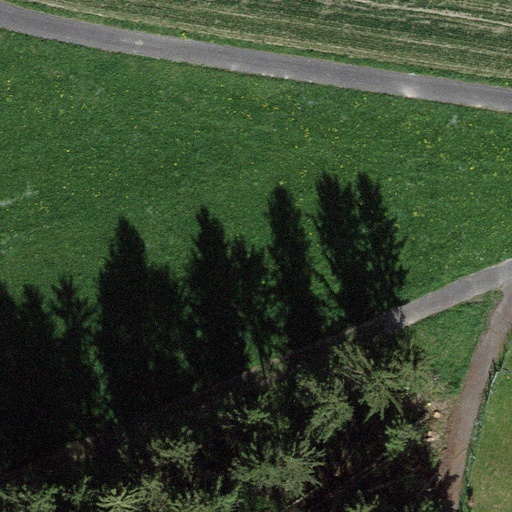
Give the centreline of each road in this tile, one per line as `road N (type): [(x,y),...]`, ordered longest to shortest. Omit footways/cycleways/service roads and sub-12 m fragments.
road 1 (track): [(511,271),(0,483)]
road 2 (track): [(0,14),(179,51),(511,102)]
road 3 (track): [(511,293),(482,359),(455,459),(451,511)]
